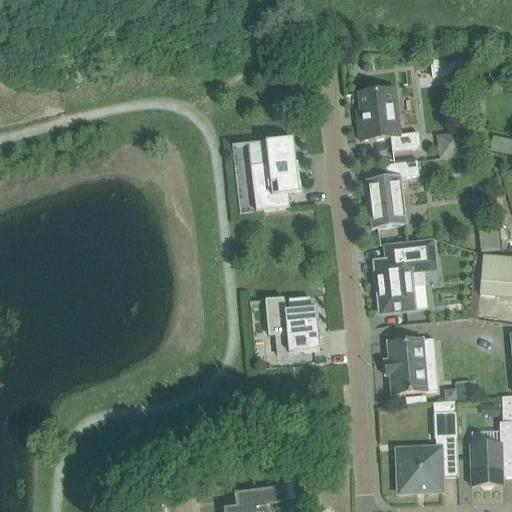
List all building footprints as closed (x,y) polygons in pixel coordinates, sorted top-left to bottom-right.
[(359,96),(361,114),(363,126),(359,127),(361,144),(390,140),(392,155),(420,151),(418,135),(400,138),(398,122),(394,123),(390,92),(359,96)] [(460,135),(438,138),(440,161),(463,158),(460,135)] [(490,152),(511,156),(511,141),(493,138),(490,152)] [(256,145),(248,146),(251,168),(256,214),(265,213),(276,211),(286,210),(290,210),(288,196),(288,194),(299,193),(302,192),(298,163),(295,163),(293,141),(278,143),(267,144),(265,144),(256,145)] [(385,167),(387,181),(366,184),(371,231),(406,227),(401,181),(419,179),(417,164),(385,167)] [(499,228),(477,230),(480,255),(502,253),(499,228)] [(425,288),(424,274),(436,273),(433,242),(385,248),(387,264),(375,265),(375,270),(373,270),(374,286),(377,285),(381,317),(414,313),(411,289),(425,288)] [(511,260),(482,258),(479,298),(511,300),(511,260)] [(284,300),(265,302),(268,338),(287,337),(287,344),(288,343),(288,342),(292,342),(293,355),(319,353),(315,311),(311,311),(310,300),(288,302),(289,310),(285,310),(284,300)] [(426,377),(423,342),(387,345),(388,363),(385,363),(386,379),(390,378),(391,397),(427,394),(437,393),(436,376),(426,377)] [(454,384),(456,403),(472,402),(471,383),(454,384)] [(396,452),(398,487),(398,496),(407,496),(417,496),(416,493),(424,493),(424,495),(443,495),(442,480),(458,479),(456,415),(434,416),(435,442),(440,441),(440,450),(428,450),(428,455),(398,456),(398,451),(396,452)] [(470,448),(472,489),(480,489),(483,492),(491,491),(494,488),(503,488),(503,487),(496,487),(496,480),(511,479),(511,424),(499,425),(500,447),(470,448)] [(293,486),(242,494),(242,496),(246,495),(248,507),(223,511),(268,511),(268,507),(286,504),(285,503),(296,502),(293,486)]
